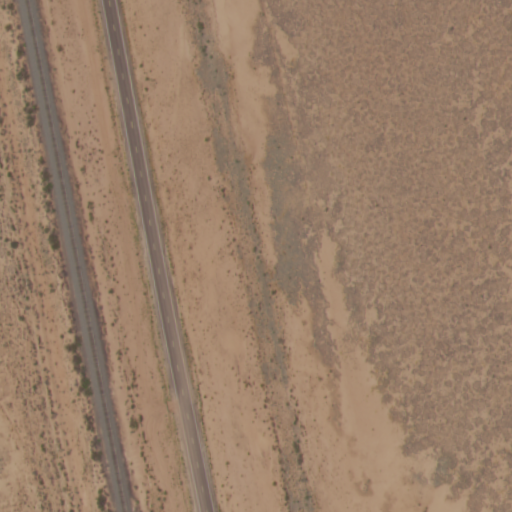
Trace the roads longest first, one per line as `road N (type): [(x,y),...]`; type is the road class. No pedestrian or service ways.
road 1 (tertiary): [(202,511),(104,0)]
road 2 (track): [(35,511),(23,430),(0,372)]
